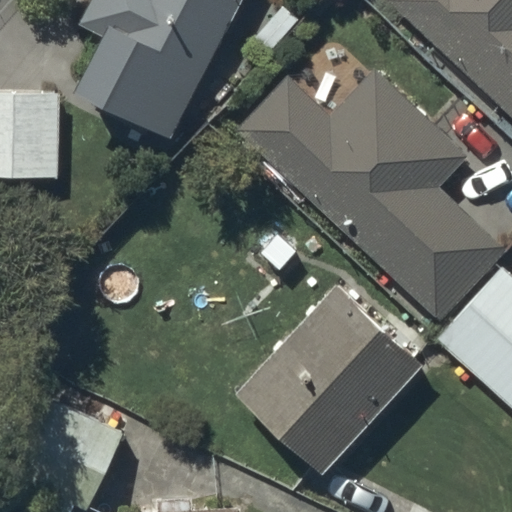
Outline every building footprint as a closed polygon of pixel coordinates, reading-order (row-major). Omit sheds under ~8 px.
[(166,118),(228,0),(81,0),(77,10),(89,16),(64,64),(166,118)] [(511,0),(394,0),(511,109),(511,0)] [(284,64),(234,118),(437,309),(502,239),(434,175),(466,142),(374,56),(328,105),(284,64)] [(53,78),(0,77),(0,171),(60,172),(61,86),(53,86),(53,78)] [(511,268),(499,256),(436,327),(511,394),(511,268)] [(423,353),(338,272),(233,381),(317,462),(423,353)] [(155,487),(155,501),(104,502),(104,511),(239,511),(239,497),(190,498),(190,487),(184,487),(184,483),(159,484),(159,487),(155,487)]
